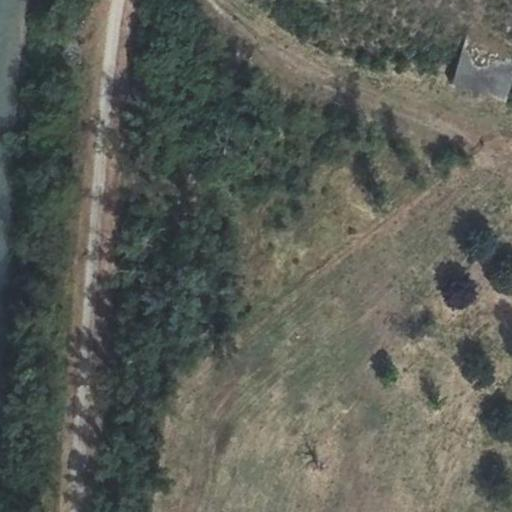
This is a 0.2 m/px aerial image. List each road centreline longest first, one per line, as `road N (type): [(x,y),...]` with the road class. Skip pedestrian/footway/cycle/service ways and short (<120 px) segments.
road 1 (track): [(78,511),(105,99),(119,0)]
road 2 (track): [(217,0),(294,65),(432,118),(503,189)]
